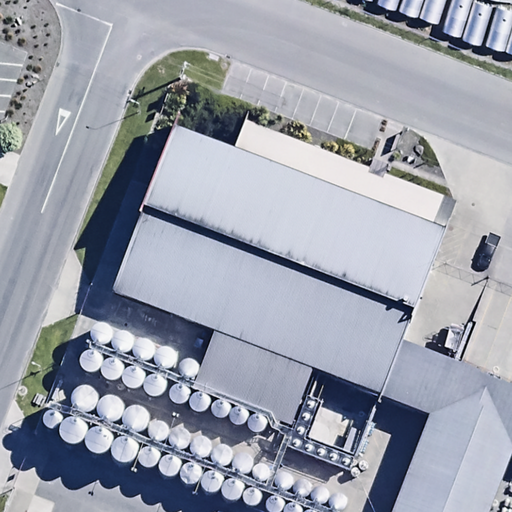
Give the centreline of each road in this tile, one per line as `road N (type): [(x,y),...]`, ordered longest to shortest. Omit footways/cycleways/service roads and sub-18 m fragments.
road 1 (unclassified): [(0,326),(125,0)]
road 2 (unclassified): [(511,125),(198,0)]
